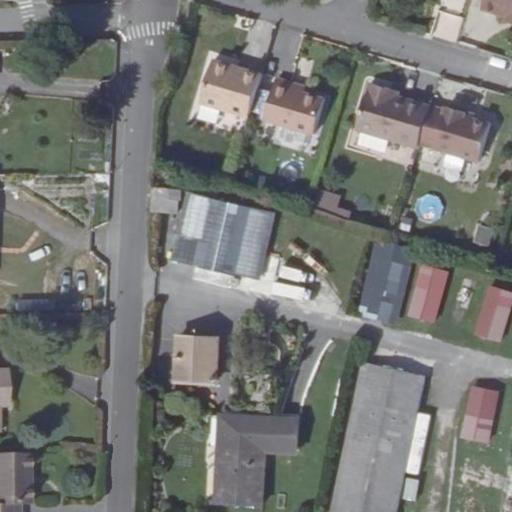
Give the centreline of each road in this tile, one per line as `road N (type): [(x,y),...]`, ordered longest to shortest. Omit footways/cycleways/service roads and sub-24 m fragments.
road 1 (residential): [(150,12),(122,511)]
road 2 (residential): [(150,12),(0,18)]
road 3 (residential): [(473,67),(342,29)]
